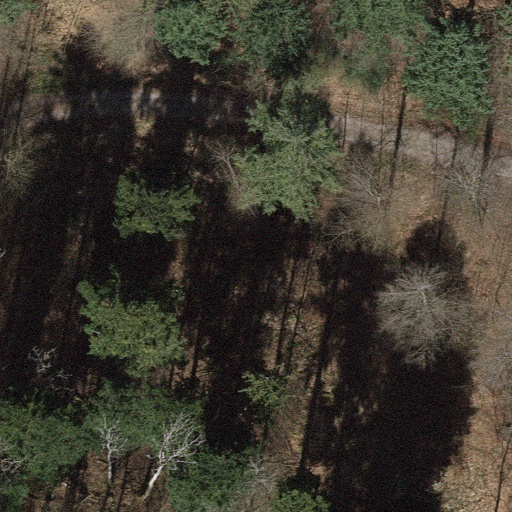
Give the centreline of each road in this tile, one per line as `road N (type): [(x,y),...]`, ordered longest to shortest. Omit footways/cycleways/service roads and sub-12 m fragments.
road 1 (track): [(0,109),(117,100),(211,107),(511,172)]
road 2 (track): [(482,511),(475,473),(480,411),(511,361)]
